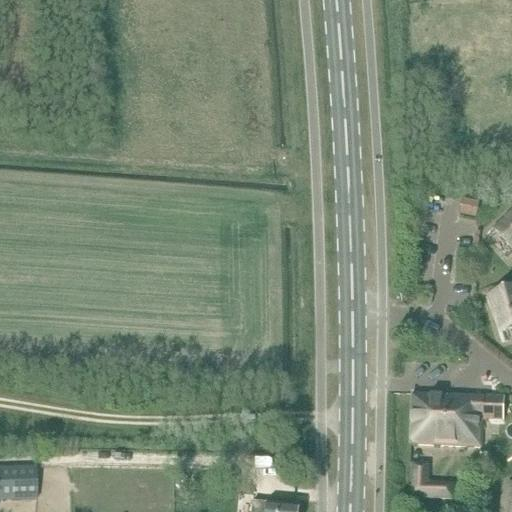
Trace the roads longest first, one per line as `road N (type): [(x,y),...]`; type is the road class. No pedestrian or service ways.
road 1 (secondary): [(349,511),(349,190),(336,0)]
road 2 (track): [(0,404),(135,421),(352,418)]
